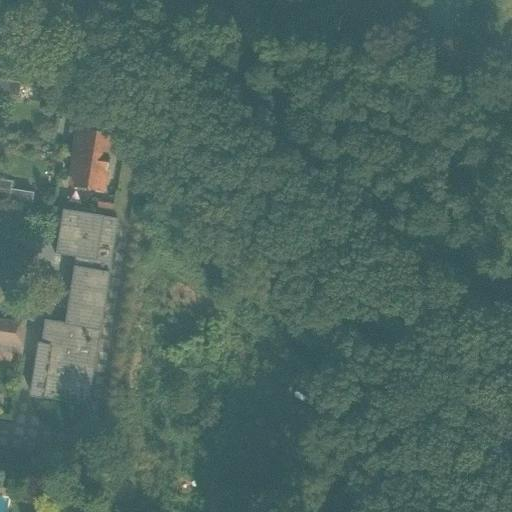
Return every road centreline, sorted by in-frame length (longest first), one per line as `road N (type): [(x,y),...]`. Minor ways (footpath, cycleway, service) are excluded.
road 1 (residential): [(511,385),(155,100)]
road 2 (track): [(363,339),(165,202),(150,174),(169,113)]
road 3 (track): [(424,315),(393,356),(390,381),(329,511)]
road 4 (residential): [(28,0),(155,100)]
